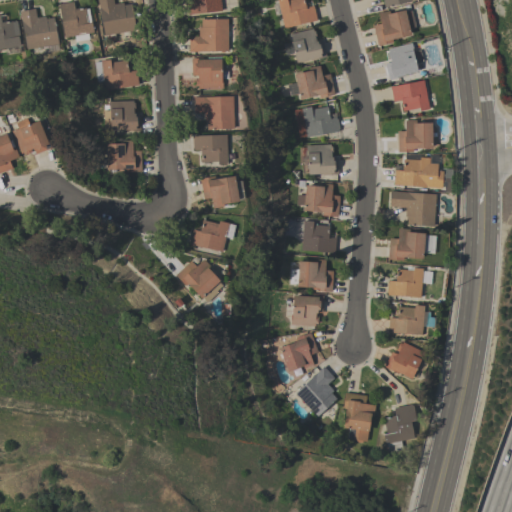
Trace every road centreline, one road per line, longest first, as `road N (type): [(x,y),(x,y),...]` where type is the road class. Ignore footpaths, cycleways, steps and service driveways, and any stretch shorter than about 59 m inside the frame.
road 1 (residential): [(352,347),(365,169),(358,92),(336,0)]
road 2 (residential): [(153,0),(167,189),(159,209),(138,217),(46,191)]
road 3 (secondary): [(470,346),(479,165)]
road 4 (secondary): [(430,511),(470,346)]
